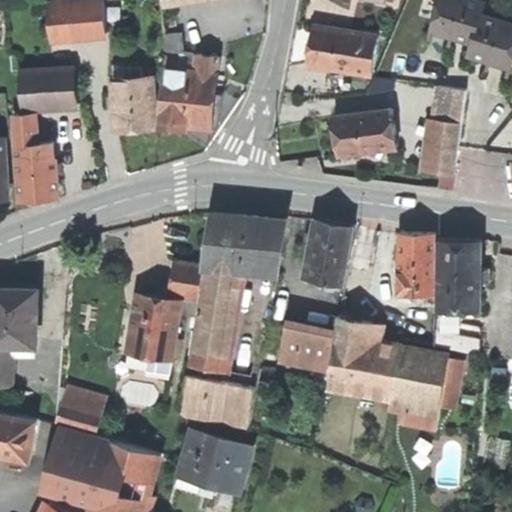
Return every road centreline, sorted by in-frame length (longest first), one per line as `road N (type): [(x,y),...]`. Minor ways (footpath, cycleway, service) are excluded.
road 1 (secondary): [(238,185),(511,215)]
road 2 (secondary): [(0,246),(97,207),(182,187),(238,185)]
road 3 (residential): [(238,185),(285,0)]
